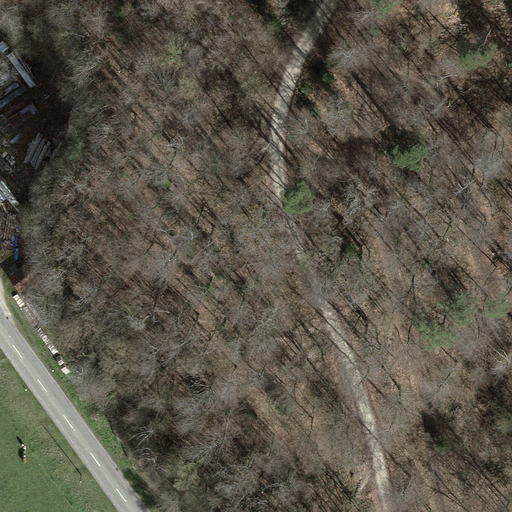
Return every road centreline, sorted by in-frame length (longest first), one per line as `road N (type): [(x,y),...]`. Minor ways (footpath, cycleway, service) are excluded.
road 1 (track): [(399,511),(390,473),(316,324),(273,211),(280,121),(309,40),(336,0)]
road 2 (unclassified): [(132,511),(0,330)]
